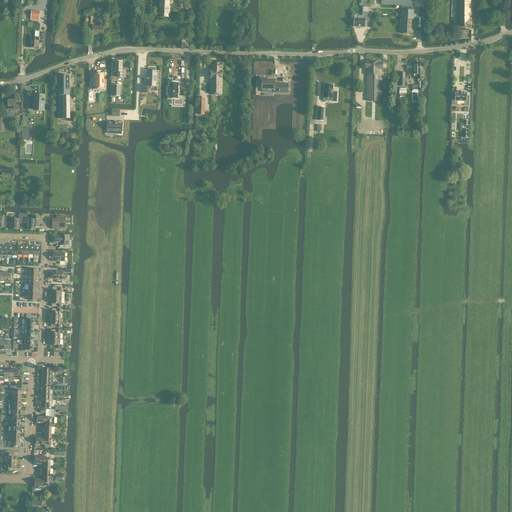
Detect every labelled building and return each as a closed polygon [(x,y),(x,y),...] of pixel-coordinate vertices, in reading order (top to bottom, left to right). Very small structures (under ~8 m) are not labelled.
[(156,13),(160,13),(160,17),(168,17),(168,9),(169,9),(169,7),(169,6),(168,0),(160,0),(160,7),(157,7),(156,13)] [(466,27),(466,21),(466,13),(465,13),(465,0),(452,0),(453,6),(454,6),(454,10),(452,10),(452,27),(466,27)] [(411,10),(411,6),(401,6),(401,19),(401,33),(413,34),(414,10),(411,10)] [(31,20),(34,21),(34,17),(39,18),(40,12),(31,11),(31,20)] [(352,20),(352,23),(353,23),(353,27),(365,27),(365,19),(368,19),(369,13),(364,13),(364,16),(358,16),(358,15),(354,15),(354,19),(353,20),(352,20)] [(103,36),(103,27),(103,23),(99,22),(98,27),(92,26),(92,35),(100,35),(100,36),(103,36)] [(42,43),(43,32),(39,32),(35,31),(35,37),(31,37),(30,47),(38,48),(39,43),(42,43)] [(222,78),(223,63),(211,62),(210,94),(221,94),(222,78)] [(365,62),(364,67),(366,69),(367,69),(367,74),(366,101),(381,101),(382,74),(380,74),(380,69),(382,69),(383,62),(365,62)] [(419,62),(413,62),(414,76),(417,76),(417,82),(417,86),(412,86),(412,90),(417,90),(417,91),(421,91),(421,82),(423,81),(423,69),(419,69),(419,62)] [(141,85),(141,93),(148,93),(148,88),(150,88),(150,86),(156,86),(156,81),(157,82),(157,77),(156,77),(156,71),(148,71),(148,77),(147,81),(148,81),(147,85),(141,85)] [(69,118),(69,75),(59,75),(58,118),(69,118)] [(104,75),(95,75),(95,87),(104,87),(104,75)] [(287,92),(287,84),(274,84),(274,80),(262,80),(262,85),(261,85),(261,86),(262,86),(262,89),(274,89),(273,92),(287,92)] [(168,88),(168,93),(169,93),(169,98),(174,98),(174,105),(184,105),(184,98),(178,97),(178,84),(170,83),(169,89),(168,88)] [(323,97),(332,98),(332,101),(332,102),(337,102),(337,92),(333,92),(333,85),(324,84),(323,97)] [(452,105),(455,105),(456,103),(457,101),(464,101),(464,104),(465,105),(468,105),(469,96),(466,96),(466,93),(462,92),(459,92),(455,92),(455,96),(452,96),(452,105)] [(28,103),(28,109),(33,109),(33,111),(45,112),(45,96),(40,96),(40,94),(32,94),(32,100),(33,100),(33,103),(28,103)] [(20,95),(15,95),(15,100),(8,100),(8,106),(11,106),(11,109),(7,110),(7,116),(14,115),(14,111),(20,111),(19,105),(16,105),(16,102),(20,101),(20,95)] [(108,122),(107,130),(117,131),(117,134),(122,134),(122,131),(122,123),(118,123),(118,122),(113,122),(113,123),(108,122)] [(23,128),(22,128),(22,139),(22,140),(28,140),(29,140),(29,129),(30,129),(23,128)] [(66,133),(66,142),(74,142),(74,133),(66,133)] [(22,223),(23,213),(19,213),(19,219),(11,219),(10,229),(18,229),(19,223),(22,223)] [(27,219),(27,229),(35,230),(35,227),(39,227),(39,217),(39,216),(36,216),(36,219),(32,219),(27,219)] [(52,219),(52,228),(58,229),(65,229),(65,226),(65,216),(58,216),(58,219),(52,219)] [(69,240),(69,235),(60,235),(60,236),(52,235),(52,242),(60,242),(60,245),(67,245),(68,240),(69,240)] [(53,256),(53,261),(57,261),(59,261),(59,265),(64,265),(64,262),(65,252),(53,252),(53,256)] [(52,271),(52,279),(57,279),(57,283),(62,283),(62,279),(63,279),(63,272),(52,271)] [(52,294),(51,297),(61,298),(62,292),(64,292),(64,289),(59,288),(53,287),(52,294)] [(61,304),(61,298),(51,297),(51,301),(52,301),(52,307),(63,307),(63,304),(61,304)] [(51,314),(51,318),(61,318),(61,313),(63,313),(63,309),(52,309),(52,314),(51,314)] [(60,324),(61,318),(51,318),(51,322),(51,327),(62,328),(62,324),(60,324)] [(50,335),(50,339),(60,339),(60,333),(62,333),(62,330),(51,330),(51,335),(50,335)] [(60,345),(60,339),(50,339),(50,342),(51,342),(50,349),(56,349),(56,348),(62,348),(62,345),(60,345)] [(42,371),(42,377),(55,377),(56,371),(51,371),(51,369),(40,368),(40,371),(42,371)] [(54,377),(42,377),(41,382),(44,382),(44,385),(52,385),(54,384),(54,377)] [(41,389),(41,395),(50,395),(50,387),(44,386),(44,389),(41,389)] [(38,404),(37,408),(38,408),(49,409),(49,406),(52,406),(53,404),(53,400),(41,400),(41,403),(40,403),(40,404),(38,404)] [(45,417),(45,424),(45,426),(51,426),(54,427),(54,417),(52,417),(49,417),(50,410),(46,409),(46,414),(46,417),(45,417)] [(7,459),(7,462),(17,462),(17,457),(13,457),(13,454),(3,454),(3,459),(7,459)] [(35,456),(35,464),(44,465),(44,458),(44,455),(42,455),(42,456),(35,456)] [(1,471),(9,471),(13,471),(13,468),(16,468),(17,462),(7,462),(6,465),(1,465),(1,471)] [(32,485),(32,492),(35,493),(35,489),(43,489),(43,486),(43,479),(35,479),(34,485),(32,485)]
